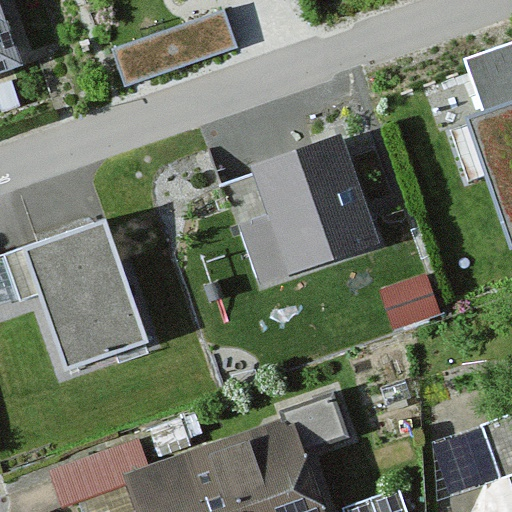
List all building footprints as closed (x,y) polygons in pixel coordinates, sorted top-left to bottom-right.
[(129,83),(241,39),(227,2),(115,46),(129,83)] [(0,47),(0,87),(12,84),(0,47)] [(511,98),(466,113),(507,241),(511,239),(511,98)] [(326,143),(239,170),(272,271),(359,244),(326,143)] [(95,232),(9,259),(42,361),(128,334),(95,232)] [(135,511),(329,511),(289,406),(119,471),(135,511)] [(351,503),(355,511),(412,511),(398,480),(351,503)]
